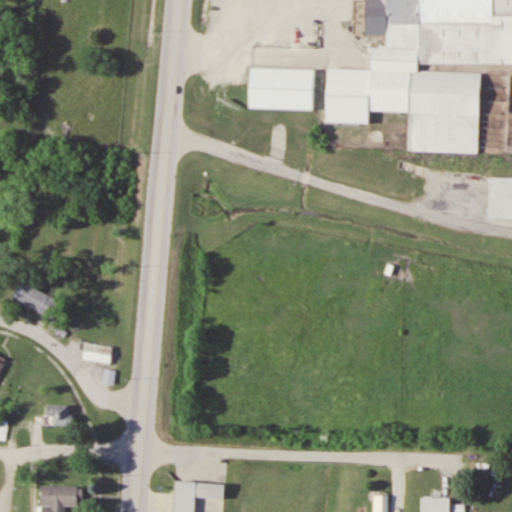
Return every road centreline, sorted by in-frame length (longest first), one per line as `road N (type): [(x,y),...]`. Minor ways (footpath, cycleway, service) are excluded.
road 1 (trunk): [(129,511),(178,0)]
road 2 (residential): [(459,458),(134,445),(0,449)]
road 3 (residential): [(137,408),(89,385),(53,344),(0,317)]
